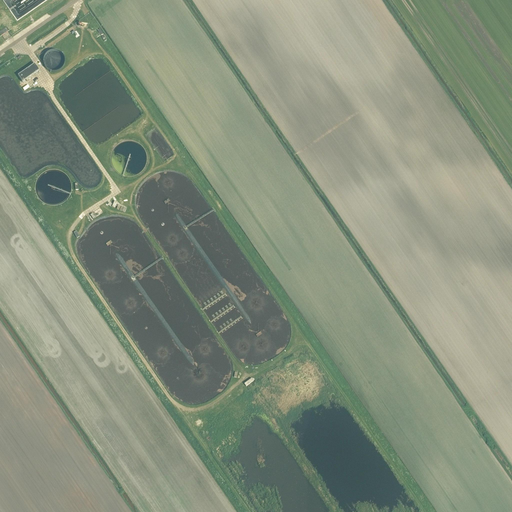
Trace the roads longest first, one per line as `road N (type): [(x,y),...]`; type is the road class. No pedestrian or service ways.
road 1 (track): [(117,191),(160,167),(189,174),(292,321),(291,349),(283,356),(211,403),(177,406),(72,255),(69,235),(79,218)]
road 2 (track): [(117,191),(244,376)]
road 3 (track): [(425,511),(310,347),(291,349)]
road 4 (track): [(49,80),(87,55),(107,54),(145,110),(142,133),(153,157),(147,173)]
road 5 (track): [(177,406),(248,511)]
